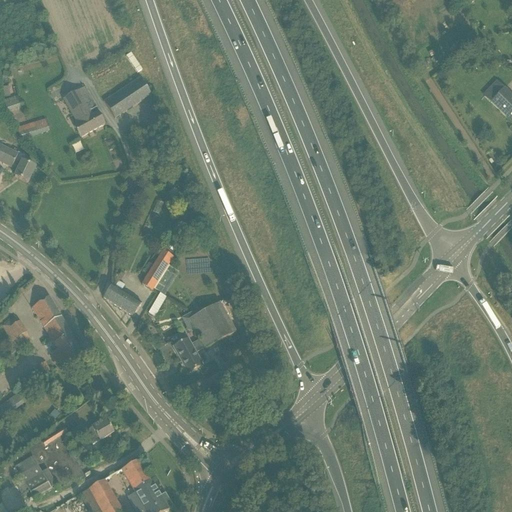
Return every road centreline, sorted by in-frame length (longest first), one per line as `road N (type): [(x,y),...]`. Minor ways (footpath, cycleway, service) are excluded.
road 1 (motorway): [(217,0),(321,245),(401,511)]
road 2 (motorway): [(428,511),(364,288),(245,0)]
road 3 (motorway): [(148,0),(202,150),(311,404)]
road 4 (tertiary): [(224,475),(145,390),(72,289),(0,231)]
road 5 (motorway): [(452,260),(403,185),(307,0)]
road 6 (secondary): [(311,404),(452,260)]
